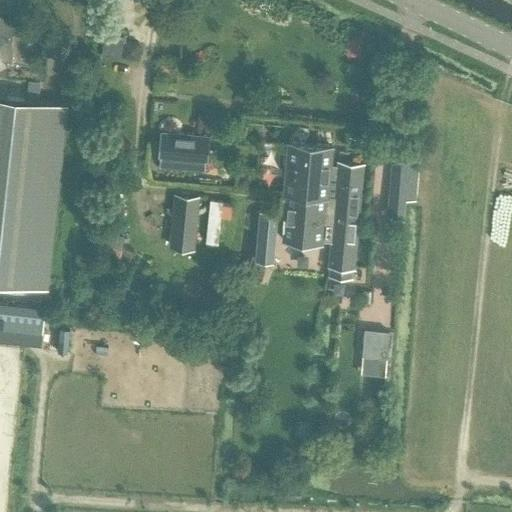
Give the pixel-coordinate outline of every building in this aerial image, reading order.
[(0,63),(8,59),(9,35),(0,28),(0,63)] [(104,39),(102,54),(133,57),(138,53),(139,43),(125,42),(104,39)] [(67,103),(0,95),(0,281),(47,287),(67,103)] [(207,160),(207,158),(209,136),(209,135),(161,131),(158,156),(160,156),(160,166),(204,170),(205,160),(207,160)] [(284,153),(284,161),(286,164),(284,192),(286,192),(287,191),(326,195),(329,164),(330,164),(332,145),(288,141),(287,151),(284,153)] [(331,241),(329,264),(330,264),(329,274),(350,276),(351,266),(353,266),(363,163),(338,161),(338,165),(339,165),(332,241),(331,241)] [(286,192),(282,239),(321,242),(321,240),(331,241),(332,241),(339,165),(338,165),(330,164),(329,164),(326,195),(287,191),(286,192)] [(160,168),(148,168),(151,178),(159,179),(160,168)] [(157,193),(155,210),(173,211),(170,245),(193,247),(198,196),(175,194),(175,195),(157,193)] [(403,197),(403,196),(392,195),(391,216),(402,217),(403,197)] [(210,200),(206,243),(218,244),(220,216),(229,217),(230,205),(221,204),(222,201),(210,200)] [(260,212),(256,260),(272,261),(276,214),(260,212)] [(124,238),(100,234),(96,255),(120,259),(124,238)] [(0,327),(42,332),(45,307),(0,302),(0,327)] [(60,328),(57,351),(67,352),(70,329),(60,328)] [(365,329),(362,354),(378,356),(377,368),(385,369),(389,331),(365,329)]
